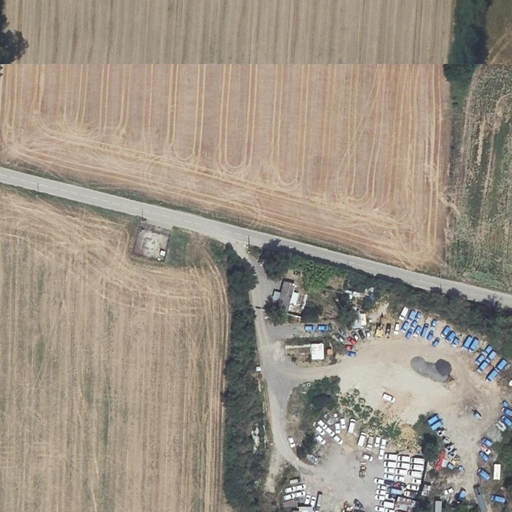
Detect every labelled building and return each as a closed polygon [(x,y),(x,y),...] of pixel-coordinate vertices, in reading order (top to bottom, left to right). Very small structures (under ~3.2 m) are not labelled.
[(284,282),(277,312),(286,314),(289,302),(294,285),(284,282)] [(279,300),(280,292),(272,291),(271,299),(279,300)] [(298,304),(289,302),(286,314),(295,316),(298,304)] [(411,462),(410,467),(429,469),(429,476),(438,477),(440,466),(411,462)] [(397,497),(394,509),(408,511),(415,511),(417,501),(397,497)]
